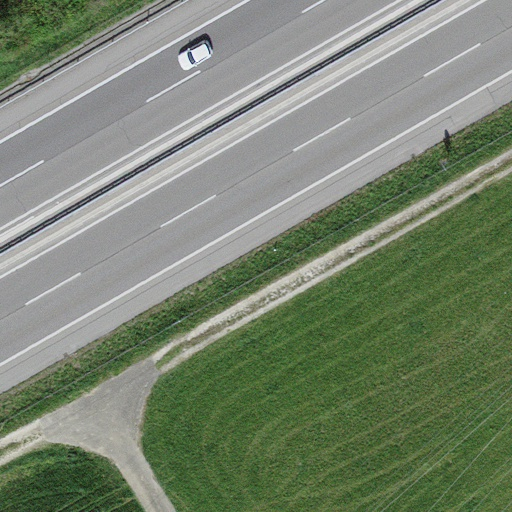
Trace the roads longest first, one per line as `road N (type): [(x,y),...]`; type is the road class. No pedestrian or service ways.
road 1 (track): [(0,453),(511,160)]
road 2 (motorway): [(0,319),(511,26)]
road 3 (motorway): [(323,0),(0,185)]
road 4 (track): [(161,511),(96,398)]
